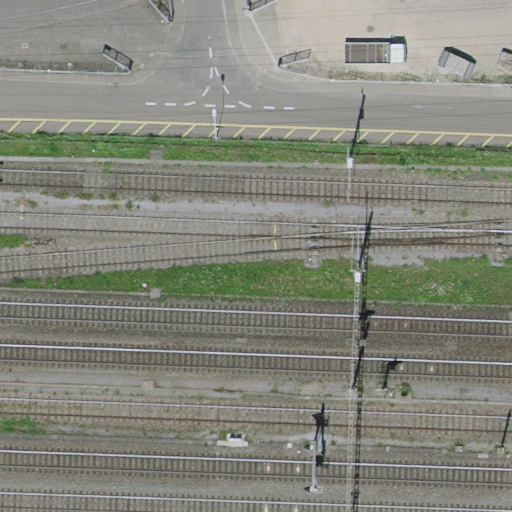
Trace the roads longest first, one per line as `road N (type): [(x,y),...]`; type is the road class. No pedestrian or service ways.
road 1 (unclassified): [(511,116),(220,105)]
road 2 (unclassified): [(220,105),(0,98)]
